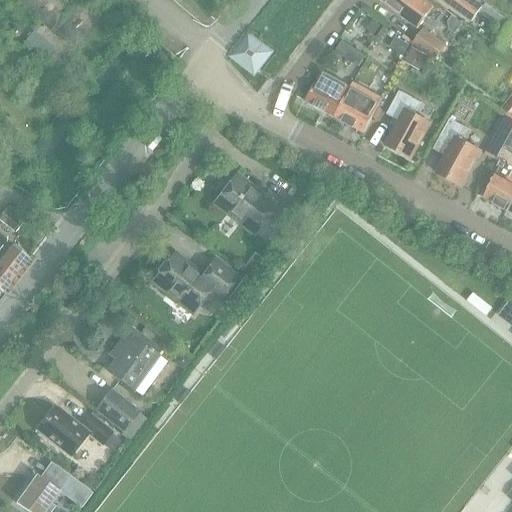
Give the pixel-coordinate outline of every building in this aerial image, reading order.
[(382,0),(381,2),(418,29),(434,8),(423,0),(382,0)] [(442,0),(472,22),(483,7),(473,0),(442,0)] [(503,31),(495,44),(508,53),(511,47),(511,25),(509,23),(510,22),(486,4),(483,7),(479,13),(503,31)] [(373,21),(367,29),(374,34),(380,26),(373,21)] [(413,45),(435,61),(446,45),(424,30),(413,45)] [(232,57),(254,73),(270,53),(248,36),(232,57)] [(390,49),(403,57),(409,46),(396,39),(390,49)] [(412,49),(405,62),(420,71),(427,57),(412,49)] [(305,102),(334,118),(351,87),(322,72),(305,102)] [(351,87),(334,118),(363,134),(382,98),(354,83),(351,87)] [(385,146),(411,160),(430,125),(406,111),(412,99),(399,92),(386,115),(398,122),(385,146)] [(436,173),(462,188),(481,153),(456,139),(463,127),(450,120),(437,143),(449,149),(436,173)] [(494,137),(485,155),(495,161),(505,144),(505,143),(494,137)] [(483,199),(506,211),(511,200),(511,168),(502,163),(483,199)] [(216,204),(256,235),(281,203),(270,194),(267,198),(239,176),(216,204)] [(291,201),(302,209),(312,196),(301,187),(291,201)] [(23,223),(11,213),(6,209),(0,217),(0,221),(3,224),(14,233),(23,223)] [(0,262),(0,292),(2,294),(29,259),(13,246),(0,262)] [(255,253),(241,273),(250,280),(264,260),(255,253)] [(155,283),(194,313),(211,291),(223,300),(240,278),(218,261),(206,276),(177,255),(155,283)] [(511,301),(496,319),(511,331),(511,301)] [(131,339),(106,373),(133,392),(158,357),(148,350),(147,351),(131,339)] [(181,353),(174,362),(183,369),(190,360),(181,353)] [(85,378),(100,392),(106,385),(91,371),(85,378)] [(95,410),(123,432),(138,413),(110,391),(95,410)] [(36,431),(70,457),(88,434),(102,445),(111,433),(112,432),(91,416),(82,428),(55,407),(36,431)] [(49,478),(74,496),(83,485),(58,467),(49,478)] [(48,505),(58,493),(36,477),(16,503),(27,511),(49,511),(52,508),(48,505)]
